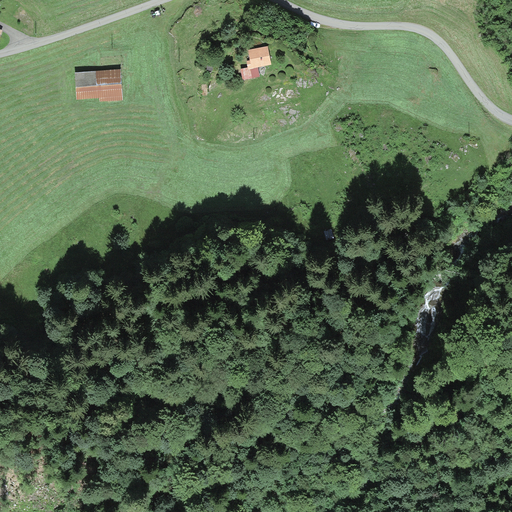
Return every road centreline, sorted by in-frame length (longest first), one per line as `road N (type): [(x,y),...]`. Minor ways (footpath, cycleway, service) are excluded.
road 1 (unclassified): [(277,0),(343,24),(421,29),(511,120)]
road 2 (unclassified): [(0,53),(162,0)]
